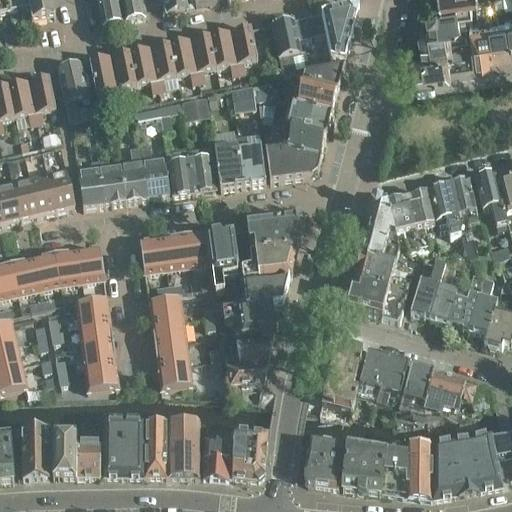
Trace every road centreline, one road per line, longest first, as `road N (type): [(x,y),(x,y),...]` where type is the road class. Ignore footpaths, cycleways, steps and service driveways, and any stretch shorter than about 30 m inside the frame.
road 1 (residential): [(117,230),(342,200)]
road 2 (residential): [(0,509),(218,511)]
road 3 (residential): [(310,318),(511,377)]
road 4 (residential): [(342,200),(511,163)]
road 5 (residential): [(117,230),(138,390)]
road 6 (residential): [(511,75),(362,108)]
road 7 (residential): [(84,51),(211,24)]
road 8 (unclassified): [(310,318),(342,200)]
